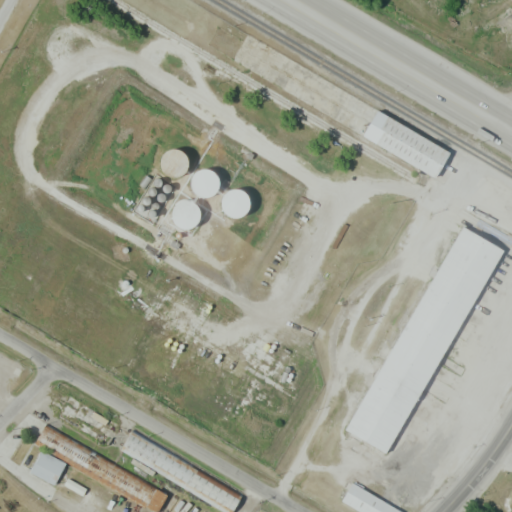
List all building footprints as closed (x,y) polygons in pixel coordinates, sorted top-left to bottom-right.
[(491,0),(480,0),(472,12),(478,17),(491,0)] [(366,142),(379,119),(448,158),(435,181),(366,142)] [(167,158),(163,162),(161,168),(161,173),(164,179),(168,182),(174,184),(180,183),(184,179),(187,175),(188,169),(187,163),(183,159),(178,156),(172,156),(167,158)] [(198,178),(194,182),(192,188),(192,193),(195,198),(200,202),(205,203),(211,202),(216,199),(219,194),(219,189),(218,183),(214,179),(209,176),(203,176),(198,178)] [(228,199),(224,203),(222,208),(223,214),(225,219),(230,223),(235,224),(241,223),(246,220),(249,215),(250,209),(248,204),(244,199),(239,197),(234,197),(228,199)] [(179,209),(175,213),(173,218),(173,224),(176,229),(180,233),(186,234),(192,233),(196,230),(199,225),(200,220),(199,214),(195,210),(190,207),(184,207),(179,209)] [(385,458),(345,434),(462,233),(502,257),(385,458)] [(69,399),(111,422),(99,442),(58,419),(69,399)] [(45,425),(35,442),(159,510),(168,493),(45,425)] [(220,511),(122,453),(133,436),(240,501),(233,511),(220,511)] [(54,485),(66,463),(41,450),(29,472),(54,485)] [(353,488),(392,511),(353,511),(342,505),(353,488)]
